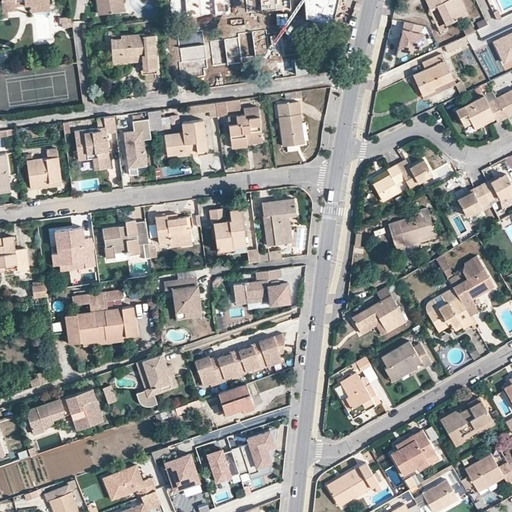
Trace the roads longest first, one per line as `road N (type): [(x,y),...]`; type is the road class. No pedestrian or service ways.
road 1 (residential): [(355,75),(0,122)]
road 2 (residential): [(336,176),(0,214)]
road 3 (residential): [(302,452),(336,176)]
road 4 (residential): [(302,452),(339,451),(511,351)]
road 5 (residential): [(511,139),(472,159),(425,126),(363,150),(341,148)]
road 6 (unknown): [(107,287),(56,299),(68,378)]
